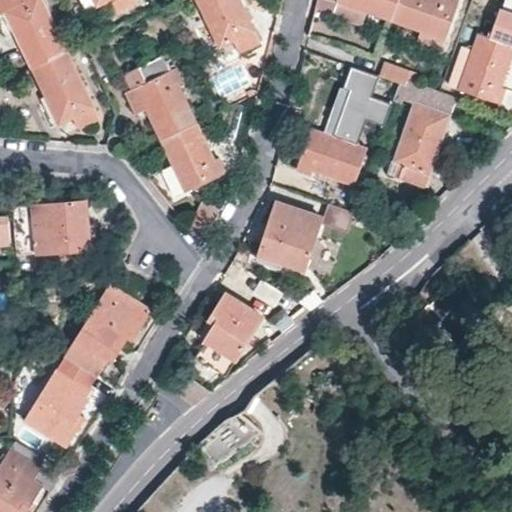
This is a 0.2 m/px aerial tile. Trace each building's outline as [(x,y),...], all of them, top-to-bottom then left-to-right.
[(0,18),(7,15),(34,69),(68,52),(42,0),(2,0),(0,1),(0,18)] [(101,7),(97,0),(85,0),(92,11),(101,7)] [(140,0),(97,0),(101,7),(114,0),(119,11),(141,1),(140,0)] [(172,2),(170,0),(152,0),(157,9),(172,2)] [(242,0),(199,0),(223,47),(236,40),(241,51),(263,41),(242,0)] [(319,0),(317,7),(357,22),(363,8),(392,18),(398,0),(319,0)] [(398,0),(392,18),(431,32),(428,43),(442,48),(460,0),(398,0)] [(464,87),(503,101),(508,86),(502,84),(511,54),(511,12),(500,8),(490,34),(483,32),(464,87)] [(34,69),(61,125),(75,119),(80,129),(101,120),(68,52),(34,69)] [(164,138),(197,122),(179,86),(184,83),(177,69),(172,72),(164,55),(124,75),(132,91),(126,94),(136,114),(149,108),(164,138)] [(382,78),(401,84),(409,86),(411,80),(413,71),(388,62),(382,78)] [(350,65),(321,134),(359,148),(370,120),(383,121),(392,101),(375,95),(382,78),(350,65)] [(444,92),(411,80),(409,86),(401,84),(395,102),(404,104),(405,101),(417,105),(402,147),(391,143),(381,174),(428,188),(457,96),(444,92)] [(164,138),(190,190),(228,172),(222,158),(217,161),(197,122),(164,138)] [(300,167),(312,172),(314,166),(354,181),(367,149),(359,148),(321,134),(314,131),(300,167)] [(0,239),(11,238),(9,212),(0,212),(0,186),(5,187),(5,179),(0,178),(0,239)] [(89,201),(14,207),(18,253),(92,247),(89,201)] [(203,201),(192,229),(209,236),(220,208),(203,201)] [(278,202),(264,247),(287,255),(285,263),(307,270),(324,217),(278,202)] [(261,280),(254,291),(272,303),(280,291),(261,280)] [(67,353),(99,374),(106,363),(111,367),(136,329),(140,331),(152,311),(112,284),(87,323),(77,317),(72,326),(76,328),(62,350),(67,353)] [(208,339),(241,358),(265,316),(228,292),(212,320),(218,324),(208,339)] [(443,295),(403,333),(437,370),(458,351),(436,325),(455,308),(443,295)] [(27,418),(68,444),(80,426),(75,423),(96,389),(92,387),(99,374),(67,353),(27,418)] [(196,381),(179,394),(197,405),(213,392),(196,381)] [(226,417),(203,440),(219,467),(264,432),(239,410),(226,417)] [(17,444),(0,470),(0,511),(16,511),(20,507),(27,511),(43,485),(52,490),(58,479),(50,473),(54,467),(17,444)]
